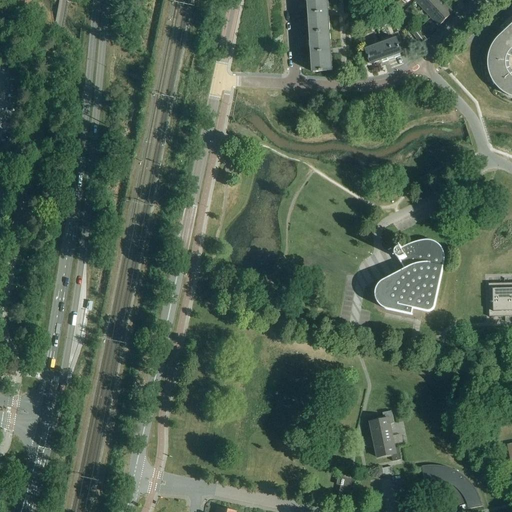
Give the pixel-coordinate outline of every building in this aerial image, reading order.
[(308,0),(310,34),(330,33),(327,0),(308,0)] [(417,0),(416,2),(424,10),(434,0),(417,0)] [(434,0),(424,10),(431,18),(446,5),(441,0),(434,0)] [(446,5),(431,18),(439,27),(454,13),(446,5)] [(402,15),(407,20),(412,15),(407,9),(402,15)] [(511,76),(511,77),(510,75),(509,74),(508,72),(507,70),(507,68),(506,67),(506,65),(506,63),(506,61),(507,59),(507,57),(508,55),(509,54),(510,52),(511,51),(511,50),(511,17),(500,29),(505,32),(500,36),(497,39),(496,41),(495,42),(494,44),(493,46),(491,48),(491,50),(490,52),(490,53),(489,54),(489,55),(488,58),(488,60),(488,63),(488,65),(488,68),(488,69),(489,72),(489,74),(490,76),(491,77),(492,80),(493,82),(493,83),(495,85),(497,88),(499,90),(500,91),(502,92),(503,93),(505,94),(506,95),(508,96),(509,97),(511,98),(511,97),(511,76)] [(406,26),(410,31),(415,28),(411,22),(406,26)] [(414,35),(421,45),(427,40),(420,31),(414,35)] [(330,33),(310,34),(313,73),(332,72),(330,33)] [(366,51),(371,65),(381,61),(382,61),(400,54),(401,53),(396,39),(366,51)] [(410,267),(383,282),(382,283),(380,284),(379,286),(378,287),(377,289),(376,290),(376,292),(376,295),(376,297),(376,299),(377,301),(377,302),(378,304),(379,305),(381,307),(383,308),(385,309),(388,311),(412,316),(414,309),(427,312),(429,312),(430,312),(432,311),(433,311),(433,310),(434,308),(435,307),(445,261),(445,260),(445,258),(445,255),(444,252),(443,250),(442,248),(440,246),(438,244),(435,242),(434,242),(432,241),(429,241),(427,240),(423,241),(421,241),(419,241),(411,244),(407,246),(405,247),(398,250),(397,251),(396,252),(396,254),(396,255),(396,257),(397,258),(399,260),(401,260),(403,260),(404,260),(405,259),(410,267)] [(504,284),(493,284),(493,290),(493,295),(493,300),(504,300),(504,284)] [(504,300),(493,300),(493,306),(493,311),(493,318),(505,318),(504,300)] [(392,456),(393,462),(402,460),(399,448),(395,449),(390,425),(394,424),(392,412),(383,414),(384,420),(370,423),(378,459),(392,456)] [(511,430),(511,428),(492,433),(495,445),(511,441),(511,430)] [(472,484),(470,482),(468,480),(466,478),(464,477),(462,475),(459,473),(457,472),(454,471),(452,470),(449,469),(447,468),(445,467),(442,467),(439,466),(437,466),(434,466),(432,466),(429,466),(427,466),(424,467),(422,467),(425,482),(425,481),(430,480),(431,489),(431,487),(433,487),(435,487),(437,488),(439,488),(441,489),(443,489),(445,490),(446,491),(448,492),(449,492),(451,493),(452,495),(454,496),(455,498),(457,500),(458,501),(459,503),(460,505),(460,506),(459,507),(468,504),(469,509),(468,509),(468,510),(483,507),(482,504),(481,502),(480,499),(479,496),(478,494),(477,491),(475,489),(474,487),(472,484)] [(382,469),(383,477),(393,475),(392,467),(382,469)] [(337,485),(341,486),(339,498),(352,501),(356,480),(339,476),(337,485)]
